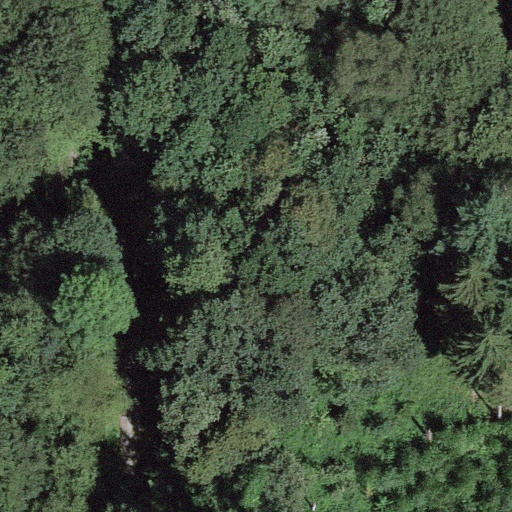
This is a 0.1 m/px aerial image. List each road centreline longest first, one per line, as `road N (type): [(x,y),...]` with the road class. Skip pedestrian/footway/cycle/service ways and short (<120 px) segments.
road 1 (track): [(132,511),(120,54)]
road 2 (track): [(0,391),(120,54)]
